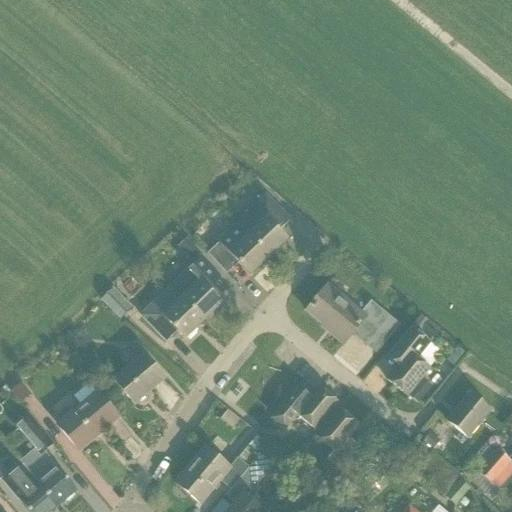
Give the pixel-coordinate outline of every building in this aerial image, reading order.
[(247,236),(269,259),(287,241),(278,231),(289,220),(267,197),(237,226),(247,236)] [(215,228),(225,219),(217,210),(207,218),(215,228)] [(269,259),(247,236),(237,226),(208,254),(227,274),(238,264),(250,277),(269,259)] [(227,288),(201,261),(190,272),(188,270),(169,288),(173,291),(203,322),(221,305),(216,299),(227,288)] [(250,299),(263,285),(253,276),(240,291),(250,299)] [(399,326),(390,318),(371,302),(360,314),(327,287),(306,312),(331,332),(329,334),(343,345),(355,331),(379,351),(399,326)] [(185,340),(203,322),(173,291),(164,300),(172,309),(163,317),(153,307),(142,318),(161,338),(172,327),(185,340)] [(111,295),(100,301),(107,314),(118,307),(111,295)] [(407,397),(430,369),(417,359),(430,343),(411,328),(393,350),(404,359),(386,380),(407,397)] [(134,405),(164,379),(144,355),(113,381),(134,405)] [(79,406),(94,392),(87,384),(72,398),(79,406)] [(284,431),(296,416),(316,432),(339,405),(319,388),(309,399),(296,388),(270,420),(284,431)] [(81,450),(118,419),(96,394),(60,425),(81,450)] [(447,422),(467,439),(490,411),(469,394),(447,422)] [(321,466),(333,476),(340,469),(352,455),(342,447),(359,426),(338,409),(315,437),(333,452),(321,466)] [(26,471),(57,508),(77,492),(45,453),(54,445),(27,412),(13,425),(33,450),(18,462),(26,471)] [(230,490),(248,468),(247,468),(271,438),(261,430),(230,468),(205,448),(175,484),(200,505),(220,481),(230,490)] [(491,484),(509,463),(497,452),(478,473),(491,484)] [(273,466),(260,455),(248,469),(248,468),(230,490),(239,498),(227,511),(263,511),(262,511),(263,510),(251,500),(260,489),(257,486),(273,466)] [(52,511),(57,508),(26,471),(18,478),(15,474),(4,483),(27,511),(52,511)]
